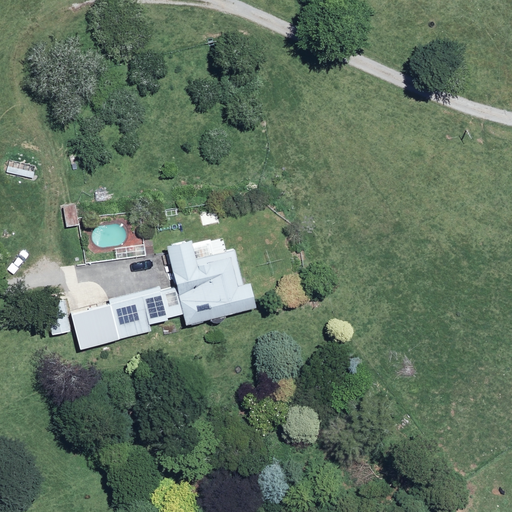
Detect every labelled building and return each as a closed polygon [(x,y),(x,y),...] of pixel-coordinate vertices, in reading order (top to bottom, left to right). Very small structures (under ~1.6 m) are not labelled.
[(12,160),(10,170),(37,175),(39,165),(12,160)] [(220,227),(218,207),(202,209),(205,229),(220,227)] [(171,268),(196,262),(191,240),(166,246),(171,268)] [(235,254),(196,262),(171,268),(176,290),(240,276),(235,254)] [(255,310),(249,283),(242,285),(240,276),(176,290),(177,295),(182,315),(184,325),(255,310)] [(160,294),(141,299),(147,326),(166,322),(166,319),(161,299),(160,294)] [(177,295),(161,299),(166,319),(182,315),(177,295)] [(141,299),(112,305),(115,321),(119,340),(148,333),(147,326),(141,299)] [(112,305),(88,310),(92,326),(115,321),(112,305)]
